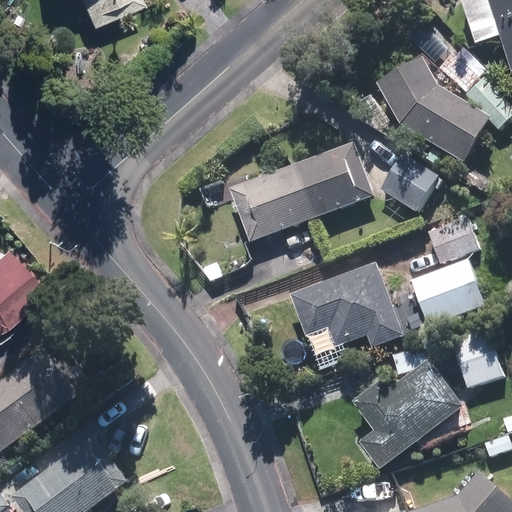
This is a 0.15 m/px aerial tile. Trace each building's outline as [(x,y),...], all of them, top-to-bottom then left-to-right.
[(87,0),(95,20),(144,0),(87,0)] [(498,152),(498,109),(454,96),(436,58),(392,80),(411,118),(410,120),(465,154),(498,152)] [(364,140),(239,187),(259,240),(384,194),(364,140)] [(451,175),(417,153),(392,189),(426,212),(451,175)] [(450,266),(423,276),(441,324),(507,299),(477,219),(438,233),(450,266)] [(211,285),(251,266),(241,245),(201,264),(211,285)] [(0,321),(41,299),(14,248),(0,254),(0,294),(1,296),(0,295),(0,321)] [(388,268),(305,294),(317,333),(344,325),(348,339),(379,330),(382,339),(408,331),(388,268)] [(497,325),(460,335),(474,384),(511,374),(497,325)] [(0,456),(71,402),(41,364),(0,395),(0,456)] [(375,436),(393,460),(471,402),(445,367),(409,394),(402,385),(372,408),(387,428),(375,436)] [(35,511),(91,511),(137,480),(107,438),(24,497),(35,511)] [(0,511),(11,511),(10,510),(14,507),(0,489),(0,511)]
